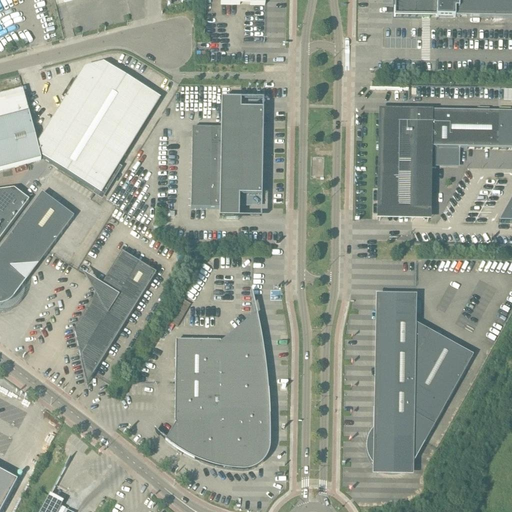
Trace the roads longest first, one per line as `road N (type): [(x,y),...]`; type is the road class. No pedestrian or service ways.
road 1 (unclassified): [(196,511),(0,358)]
road 2 (tertiary): [(323,510),(335,271)]
road 3 (tertiary): [(301,272),(304,509)]
road 4 (tertiary): [(304,49),(301,272)]
road 5 (tertiary): [(335,271),(337,49)]
road 6 (unclassified): [(0,69),(113,40),(147,39),(173,53)]
